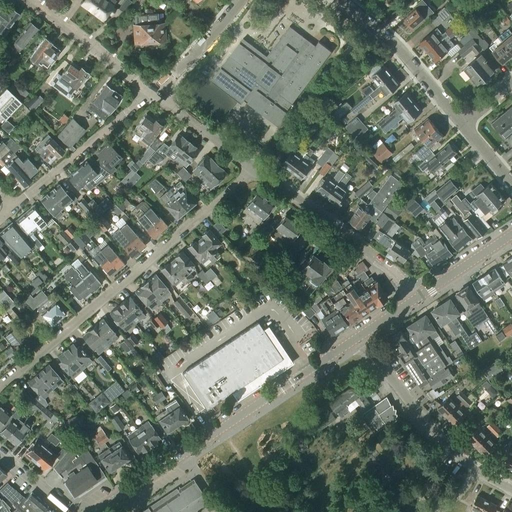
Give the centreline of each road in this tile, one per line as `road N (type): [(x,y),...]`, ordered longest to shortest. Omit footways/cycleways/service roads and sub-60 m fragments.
road 1 (residential): [(0,388),(254,169)]
road 2 (tertiary): [(358,337),(97,511)]
road 3 (residential): [(511,491),(448,450),(358,337)]
road 4 (residential): [(412,301),(389,270),(254,169)]
road 5 (residential): [(15,206),(152,91)]
road 6 (residential): [(461,124),(405,56),(342,0)]
road 7 (residential): [(152,91),(26,0)]
road 8 (residential): [(254,169),(152,91)]
road 9 (residential): [(152,91),(242,0)]
road 10 (tertiary): [(511,234),(412,301)]
